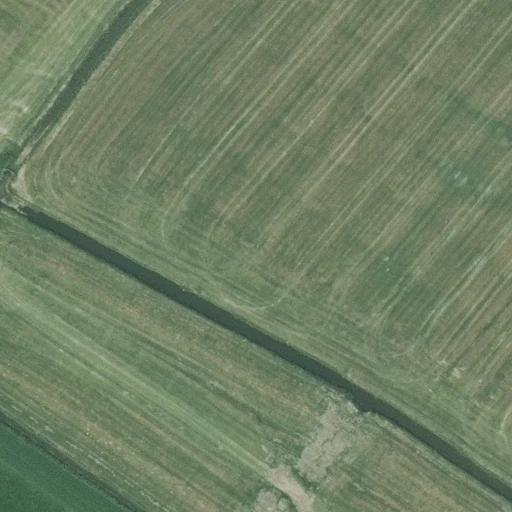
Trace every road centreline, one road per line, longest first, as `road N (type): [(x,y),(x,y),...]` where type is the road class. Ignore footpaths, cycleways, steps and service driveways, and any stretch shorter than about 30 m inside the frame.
road 1 (track): [(299,511),(253,413),(0,267)]
road 2 (track): [(0,136),(89,0)]
